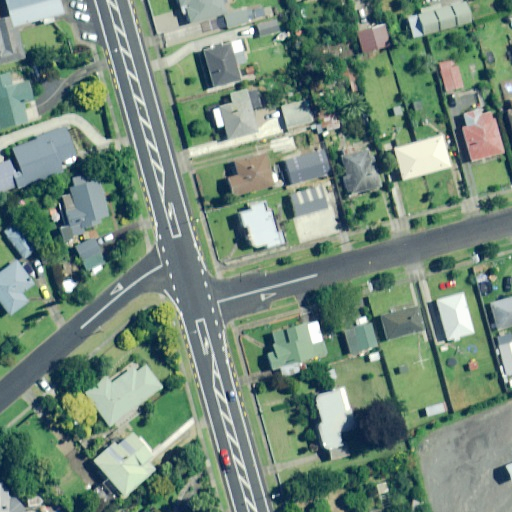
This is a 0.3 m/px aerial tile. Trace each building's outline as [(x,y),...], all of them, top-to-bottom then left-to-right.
[(62,14),(58,0),(3,0),(8,16),(11,27),(15,26),(62,14)] [(177,0),(181,14),(186,13),(188,24),(225,14),(221,0),(177,0)] [(471,22),(464,0),(406,17),(412,38),(471,22)] [(247,23),(244,10),(224,15),(227,28),(247,23)] [(11,27),(8,16),(0,17),(0,64),(24,58),(15,26),(11,27)] [(280,32),(277,20),(256,25),(259,37),(280,32)] [(388,46),(383,25),(356,32),(362,53),(388,46)] [(235,51),(233,44),(202,52),(211,87),(241,79),(237,66),(249,63),(245,48),(235,51)] [(462,87),(455,61),(438,66),(445,92),(462,87)] [(23,83),(19,70),(0,75),(0,130),(27,123),(24,110),(34,107),(27,82),(23,83)] [(257,133),(245,90),(229,95),(231,104),(211,109),(216,128),(222,126),(226,141),(257,133)] [(312,123),(308,102),(281,107),(286,128),(312,123)] [(478,116),(477,111),(462,115),(465,126),(460,128),(470,162),(502,153),(491,113),(478,116)] [(0,196),(23,188),(63,173),(59,162),(74,156),(64,127),(9,147),(13,160),(0,164),(0,196)] [(315,155),(311,131),(293,134),(295,149),(303,147),(305,156),(315,155)] [(449,167),(440,136),(392,149),(401,181),(449,167)] [(231,197),(273,186),(265,154),(273,152),(271,143),(252,148),(255,157),(233,163),(236,176),(226,179),(231,197)] [(344,175),(340,177),(346,196),(378,185),(374,175),(370,163),(377,161),(373,150),(367,152),(364,143),(336,152),(344,175)] [(73,244),(101,237),(98,225),(101,224),(99,219),(109,217),(102,188),(99,177),(87,180),(85,173),(69,177),(72,187),(67,188),(68,194),(61,195),(69,225),(57,228),(62,246),(73,244)] [(340,201),(335,182),(289,195),(296,218),(326,210),(325,205),(340,201)] [(262,212),(259,202),(247,206),(249,211),(237,214),(241,228),(244,227),(250,249),(265,245),(266,248),(282,243),(279,233),(274,234),(268,211),(262,212)] [(35,251),(15,224),(3,233),(23,260),(35,251)] [(32,284),(15,261),(0,272),(0,304),(8,316),(26,302),(20,293),(32,284)] [(472,335),(462,294),(436,301),(446,341),(472,335)] [(511,325),(511,297),(489,304),(496,330),(511,325)] [(422,331),(416,308),(379,318),(386,342),(422,331)] [(324,352),(317,322),(269,333),(274,352),(266,354),(270,370),(279,368),(281,378),(310,371),(307,362),(324,358),(325,364),(340,360),(337,349),(324,352)] [(376,346),(370,323),(343,331),(349,354),(376,346)] [(511,374),(511,342),(498,346),(506,376),(511,374)] [(111,383),(106,376),(83,393),(109,429),(164,390),(146,364),(137,370),(134,366),(111,383)] [(350,416),(341,388),(311,398),(319,423),(314,425),(323,451),(327,449),(331,462),(349,456),(337,420),(350,416)] [(446,412),(444,403),(424,408),(427,417),(446,412)] [(114,442),(92,461),(102,473),(96,479),(109,494),(115,489),(123,497),(145,477),(140,471),(143,469),(153,461),(130,433),(117,445),(114,442)] [(77,484),(68,473),(52,486),(61,497),(77,484)] [(21,511),(24,510),(0,482),(0,511),(21,511)] [(389,497),(385,483),(375,486),(380,500),(389,497)]
